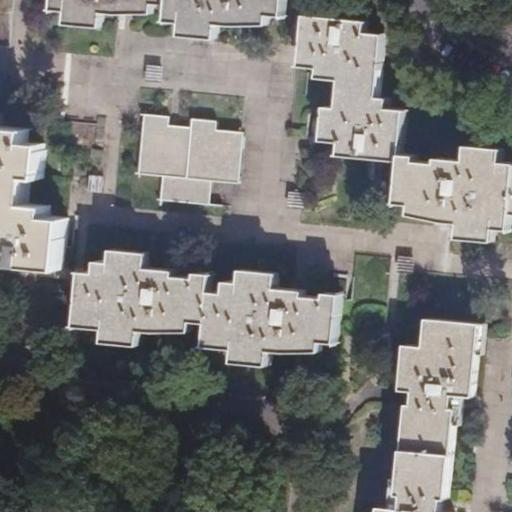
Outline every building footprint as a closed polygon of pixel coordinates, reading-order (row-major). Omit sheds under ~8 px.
[(49,0),(49,6),(63,8),(62,17),(99,21),(101,7),(115,7),(128,9),(153,11),(154,0),(155,0),(170,1),(169,0),(49,0)] [(169,0),(170,1),(169,16),(179,17),(177,32),(216,36),(218,16),(223,17),(232,17),(268,20),(269,8),(289,9),(289,0),(169,0)] [(301,50),(299,67),(322,69),(321,77),(341,79),(338,110),(326,109),(323,141),(341,143),(340,155),(366,157),(375,158),(384,159),(405,160),(406,149),(409,116),(394,115),(395,103),(388,102),(394,30),(375,29),(376,17),(337,14),(304,11),(301,50)] [(0,259),(60,265),(65,214),(47,212),(48,202),(29,200),(31,172),(46,174),(49,137),(30,135),(32,118),(0,115),(0,259)] [(137,119),(133,176),(156,178),(154,201),(204,205),(206,183),(233,185),(237,136),(209,134),(210,125),(187,123),(186,131),(160,129),(161,121),(137,119)] [(405,160),(396,202),(407,203),(406,215),(412,215),(459,219),(458,233),(499,237),(500,223),(511,224),(511,156),(505,156),(507,141),(468,138),(467,152),(439,150),(438,158),(417,156),(417,148),(406,149),(405,160)] [(292,195),(285,194),(283,211),(291,212),(300,213),(302,196),(292,195)] [(75,270),(70,329),(98,332),(97,340),(134,343),(135,330),(186,334),(187,323),(201,324),(199,351),(226,354),(225,365),(257,367),(258,356),(316,360),(317,351),(333,352),(338,292),(318,290),(317,298),(297,297),(298,290),(282,289),(268,287),(269,273),(239,271),(239,281),(225,280),(224,289),(209,288),(210,274),(191,272),(190,277),(172,276),(173,268),(155,266),(138,265),(140,247),(111,245),(110,261),(90,260),(89,271),(75,270)] [(444,511),(446,505),(435,504),(436,496),(437,489),(448,490),(457,402),(451,402),(452,389),(475,391),(481,331),(482,321),(417,314),(415,333),(399,331),(393,388),(406,389),(397,479),(402,480),(401,494),(374,492),(372,511),(444,511)]
